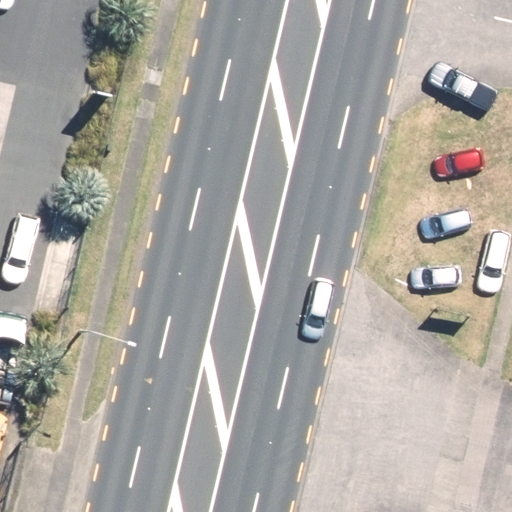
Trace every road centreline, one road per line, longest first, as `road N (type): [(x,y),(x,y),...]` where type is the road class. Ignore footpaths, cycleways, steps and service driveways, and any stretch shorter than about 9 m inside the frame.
road 1 (primary): [(189,511),(308,0)]
road 2 (unknown): [(40,0),(0,205)]
